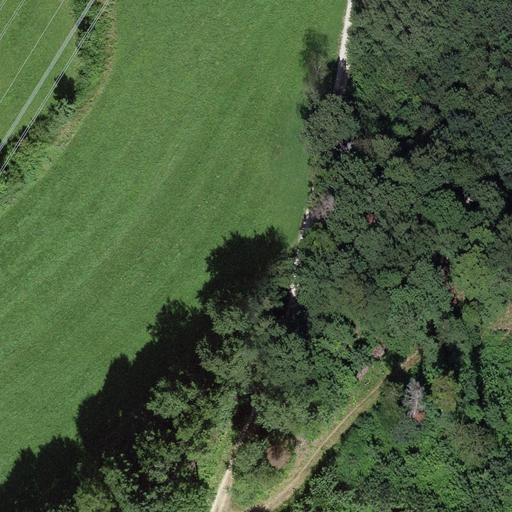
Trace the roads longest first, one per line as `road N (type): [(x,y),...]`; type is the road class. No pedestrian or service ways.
road 1 (track): [(355,0),(321,208),(220,511)]
road 2 (track): [(237,511),(284,490),(511,259)]
road 3 (track): [(304,265),(38,511)]
